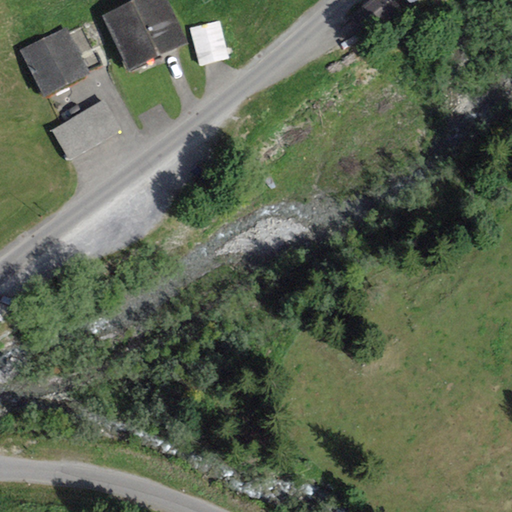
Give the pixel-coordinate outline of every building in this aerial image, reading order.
[(160,0),(143,0),(98,21),(122,74),(182,47),(160,0)] [(382,0),(369,0),(346,21),(362,39),(393,11),(382,0)] [(218,22),(191,29),(200,64),(227,57),(218,22)] [(86,75),(63,29),(20,50),(43,96),(86,75)] [(104,103),(54,130),(69,157),(119,130),(104,103)]
